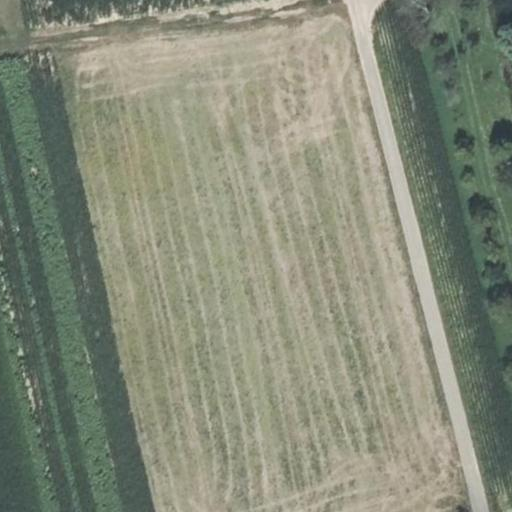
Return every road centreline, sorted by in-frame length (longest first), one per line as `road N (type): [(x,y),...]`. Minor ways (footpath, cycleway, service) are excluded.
road 1 (track): [(493,511),(369,0)]
road 2 (track): [(0,38),(266,0)]
